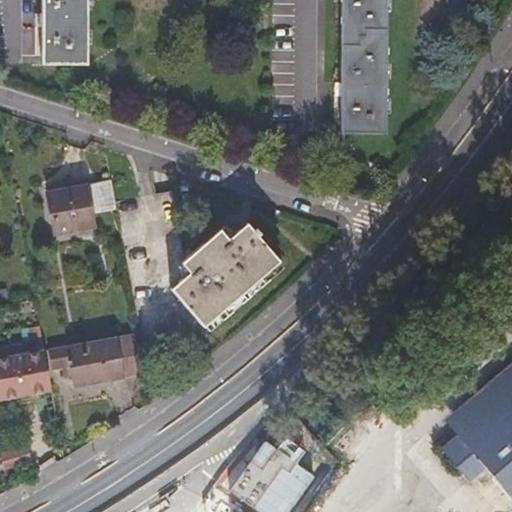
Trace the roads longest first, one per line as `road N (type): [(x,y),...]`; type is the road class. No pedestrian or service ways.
road 1 (tertiary): [(387,235),(242,373),(37,511)]
road 2 (residential): [(387,235),(321,199),(0,97)]
road 3 (tertiary): [(93,511),(152,479),(303,365),(411,258)]
road 4 (tertiary): [(511,71),(387,235)]
road 5 (tertiary): [(411,258),(511,128)]
